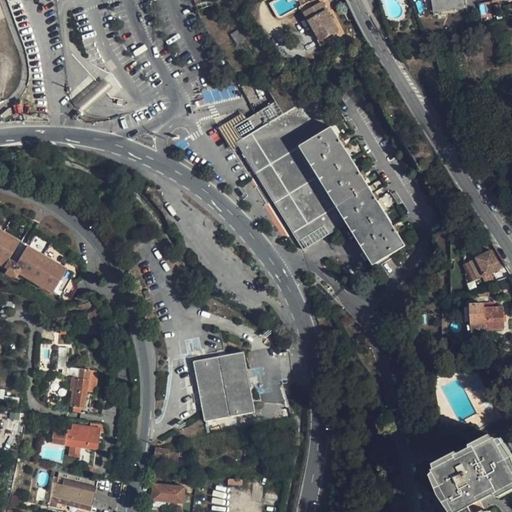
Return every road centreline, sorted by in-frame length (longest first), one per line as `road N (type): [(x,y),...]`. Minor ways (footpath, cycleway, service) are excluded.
road 1 (primary): [(306,511),(319,395),(304,325),(262,246),(208,194),(146,156),(59,136),(0,138)]
road 2 (primary): [(0,181),(46,199),(81,227),(113,272),(135,324),(145,366),(144,430),(130,511)]
road 3 (residential): [(354,0),(511,253)]
